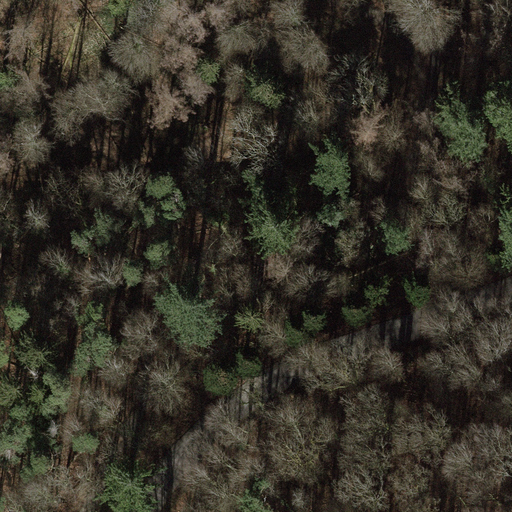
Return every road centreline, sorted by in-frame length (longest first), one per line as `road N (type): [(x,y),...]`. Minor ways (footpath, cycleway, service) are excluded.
road 1 (track): [(90,511),(170,355),(210,305),(384,191),(406,164),(428,80),(424,53),(404,30),(348,0)]
road 2 (unclassified): [(150,511),(206,429),(252,391),(315,359),(511,287)]
